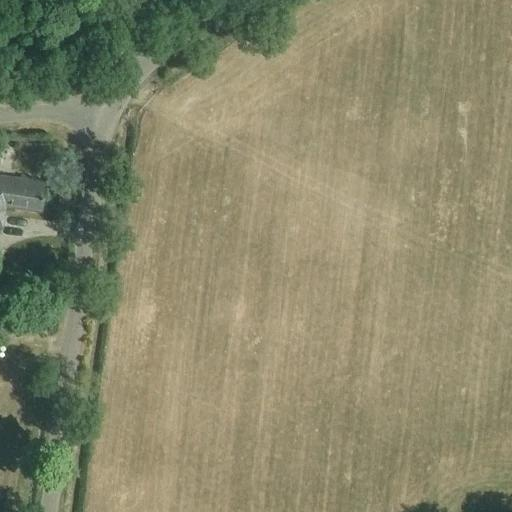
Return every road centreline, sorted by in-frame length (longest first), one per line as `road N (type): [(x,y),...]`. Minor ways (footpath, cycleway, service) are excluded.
road 1 (unclassified): [(50,511),(106,104)]
road 2 (unclassified): [(106,104),(152,54),(233,0)]
